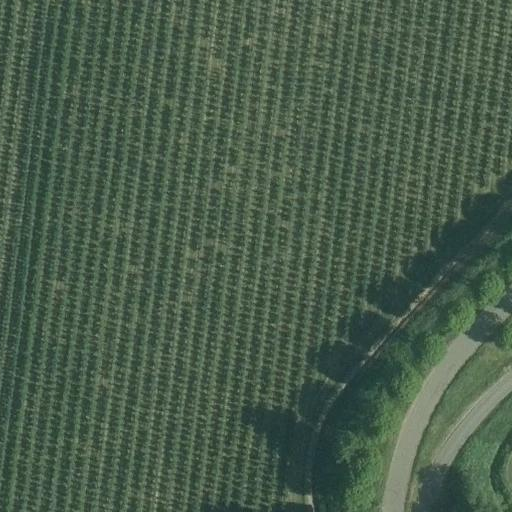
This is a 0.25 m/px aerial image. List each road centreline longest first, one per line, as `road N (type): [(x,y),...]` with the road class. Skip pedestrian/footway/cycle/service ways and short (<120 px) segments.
road 1 (unclassified): [(395,511),(416,422),(459,349),(511,296)]
road 2 (unclassified): [(419,511),(473,415),(511,383)]
